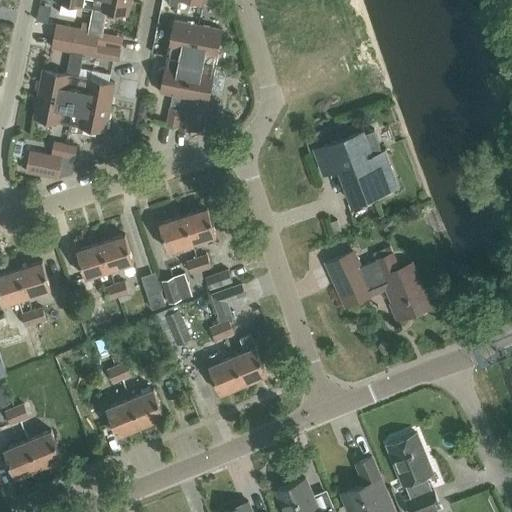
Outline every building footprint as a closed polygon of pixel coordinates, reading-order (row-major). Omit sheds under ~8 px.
[(91,8),(92,0),(55,0),(55,1),(61,2),(59,13),(74,16),(77,5),(91,8)] [(130,0),(92,0),(91,8),(127,15),(130,0)] [(286,15),(285,15),(300,66),(337,55),(327,17),(343,13),(339,0),(325,0),(326,3),(303,10),(286,15)] [(88,23),(85,42),(96,44),(98,32),(102,33),(106,12),(93,9),(90,23),(88,23)] [(166,56),(191,61),(198,25),(173,20),(166,56)] [(54,36),(85,42),(88,23),(82,22),(81,28),(56,24),(54,36)] [(198,25),(191,61),(215,65),(222,29),(198,25)] [(37,93),(73,100),(78,76),(82,55),(85,42),(54,36),(52,49),(72,53),(67,74),(42,69),(37,93)] [(96,44),(85,42),(82,55),(118,61),(120,49),(96,44)] [(161,82),(159,92),(184,97),(191,61),(166,56),(164,66),(163,66),(159,69),(157,77),(161,82)] [(215,65),(191,61),(184,97),(208,101),(215,65)] [(78,76),(73,100),(109,107),(114,83),(78,76)] [(69,124),(73,100),(37,93),(33,117),(69,124)] [(109,107),(73,100),(69,124),(68,130),(74,132),(82,132),(83,127),(104,131),(109,107)] [(178,126),(181,108),(170,106),(167,124),(178,126)] [(181,108),(178,126),(179,126),(178,129),(191,131),(191,128),(203,131),(205,119),(193,117),(194,111),(181,108)] [(315,148),(324,173),(339,167),(353,202),(379,192),(375,181),(391,174),(382,151),(386,149),(385,147),(381,149),(374,129),(363,133),(362,131),(315,148)] [(62,157),(65,143),(55,142),(53,155),(30,151),(26,172),(58,178),(62,157)] [(65,143),(62,157),(74,159),(77,146),(65,143)] [(207,207),(183,215),(192,243),(216,235),(207,207)] [(167,250),(192,243),(183,215),(159,223),(167,250)] [(124,234),(100,242),(109,269),(133,261),(124,234)] [(85,277),(109,269),(100,242),(76,250),(85,277)] [(359,266),(352,250),(327,262),(346,305),(364,298),(385,289),(398,320),(428,307),(410,263),(399,268),(392,252),(373,260),(374,262),(366,265),(365,264),(359,266)] [(211,267),(207,254),(188,261),(196,284),(203,281),(200,271),(211,267)] [(18,268),(26,295),(51,288),(42,260),(18,268)] [(0,295),(2,303),(26,295),(18,268),(0,273),(0,295)] [(232,281),(227,268),(205,276),(210,289),(232,281)] [(192,296),(184,273),(160,281),(169,304),(192,296)] [(129,293),(126,281),(104,288),(107,300),(129,293)] [(221,322),(226,335),(235,332),(230,319),(233,318),(227,302),(246,295),(242,282),(210,294),(221,322)] [(159,292),(146,296),(150,310),(164,305),(159,292)] [(46,320),(43,307),(21,313),(25,326),(46,320)] [(187,331),(180,310),(164,316),(171,337),(187,331)] [(9,330),(6,318),(0,319),(0,344),(21,337),(18,327),(9,330)] [(226,335),(221,322),(211,326),(215,339),(226,335)] [(45,357),(36,326),(26,329),(35,360),(45,357)] [(104,335),(116,364),(122,379),(132,375),(114,331),(104,335)] [(245,350),(232,355),(243,383),(267,374),(256,346),(255,346),(250,333),(239,338),(245,350)] [(220,393),(243,383),(232,355),(220,360),(217,352),(207,356),(211,364),(208,365),(220,393)] [(122,379),(116,364),(106,369),(112,383),(122,379)] [(129,397),(141,425),(165,416),(153,388),(129,397)] [(117,435),(141,425),(129,397),(106,407),(117,435)] [(14,406),(20,420),(30,416),(24,402),(14,406)] [(20,420),(14,406),(5,410),(11,424),(20,420)] [(27,439),(38,467),(62,457),(51,430),(27,439)] [(432,473),(416,433),(386,445),(403,485),(408,482),(414,497),(405,501),(409,511),(425,511),(439,506),(433,489),(430,490),(424,476),(432,473)] [(38,467),(27,439),(3,449),(15,477),(38,467)] [(349,511),(394,511),(371,456),(356,463),(364,484),(341,493),(349,511)] [(324,511),(318,511),(304,478),(276,489),(285,511),(335,511),(334,508),(324,511)] [(251,511),(247,501),(220,511),(251,511)]
